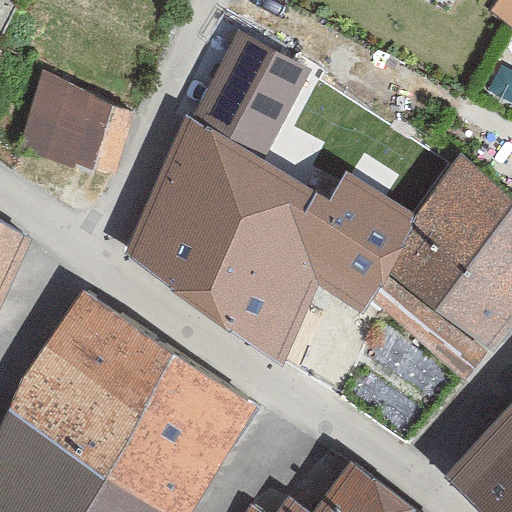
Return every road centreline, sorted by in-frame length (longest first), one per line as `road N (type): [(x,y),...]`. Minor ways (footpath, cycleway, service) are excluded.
road 1 (residential): [(457,511),(432,485),(99,269)]
road 2 (residential): [(208,0),(99,269)]
